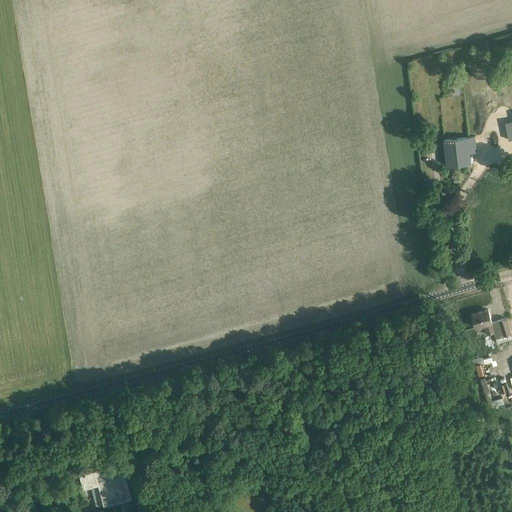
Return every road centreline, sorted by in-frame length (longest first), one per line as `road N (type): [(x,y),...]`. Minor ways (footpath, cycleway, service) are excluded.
road 1 (unclassified): [(116,384),(511,273)]
road 2 (unclassified): [(159,511),(116,384)]
road 3 (unclassified): [(0,415),(116,384)]
